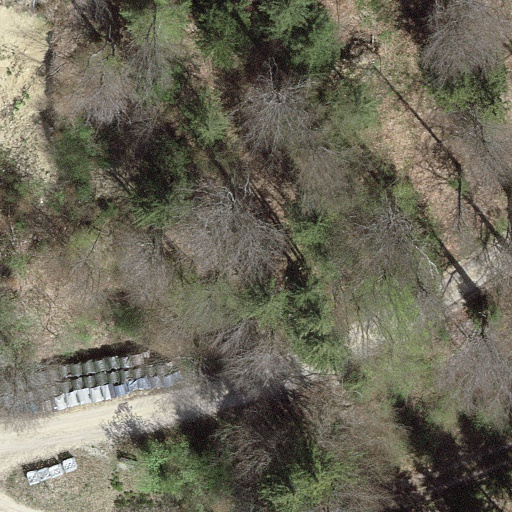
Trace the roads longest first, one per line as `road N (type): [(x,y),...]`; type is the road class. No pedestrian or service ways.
road 1 (unclassified): [(0,452),(511,254)]
road 2 (track): [(265,511),(511,454)]
